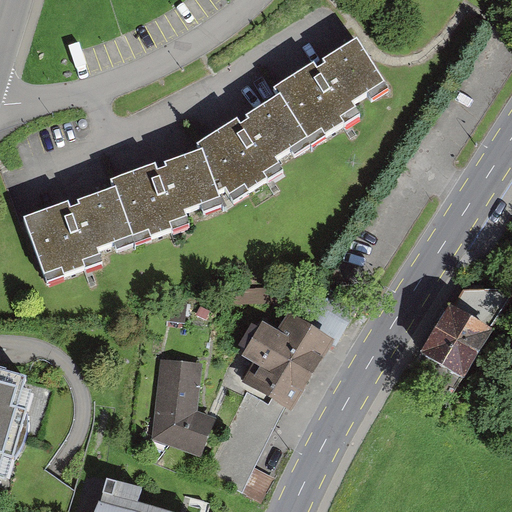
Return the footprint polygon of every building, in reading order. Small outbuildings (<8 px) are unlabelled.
[(375,102),(393,90),(360,42),(327,61),(329,65),(322,71),(317,63),(276,89),(282,96),(250,117),(252,120),(243,126),(240,119),(200,145),(203,151),(167,164),(168,169),(159,171),(157,164),(113,181),(116,189),(79,201),(80,206),(71,209),(69,202),(24,217),(46,282),(104,263),(100,251),(116,245),(118,252),(172,232),(193,226),(187,212),(204,208),(207,213),(226,208),(221,194),(228,190),(236,202),(287,172),(279,161),(293,152),(299,159),(348,125),(364,115),(356,105),(370,95),(375,102)] [(313,280),(293,314),(336,339),(340,341),(360,306),(313,280)] [(417,353),(462,382),(496,334),(487,329),(511,294),(502,288),(459,288),(417,353)] [(228,305),(280,305),(280,289),(227,289),(228,305)] [(167,326),(185,328),(187,306),(170,304),(167,326)] [(201,307),(196,317),(207,322),(212,312),(201,307)] [(291,411),(336,339),(293,314),(288,311),(277,328),(263,319),(241,354),(261,367),(249,385),(291,411)] [(196,412),(202,366),(161,361),(151,440),(202,459),(215,420),(196,412)] [(23,380),(0,373),(0,477),(8,480),(32,397),(19,393),(23,380)] [(166,511),(135,503),(139,490),(108,481),(98,511),(166,511)]
